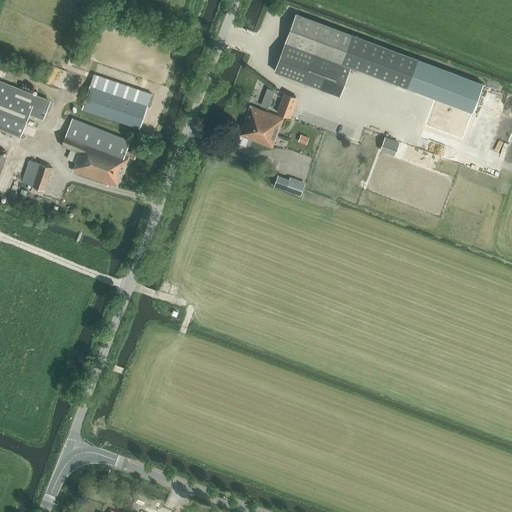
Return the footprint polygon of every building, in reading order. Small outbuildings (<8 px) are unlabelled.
[(297,12),(275,71),(331,92),(342,63),(473,112),(484,84),(297,12)] [(71,50),(69,59),(76,60),(78,52),(71,50)] [(68,74),(70,65),(58,63),(57,72),(68,74)] [(95,73),(83,107),(141,127),(153,94),(95,73)] [(258,79),(255,94),(268,97),(271,82),(258,79)] [(44,118),(50,102),(0,82),(0,126),(21,135),(30,112),(44,118)] [(279,115),(252,105),(240,135),(271,146),(275,137),(277,137),(284,117),(279,115)] [(282,105),(279,113),(290,117),(293,110),(282,105)] [(67,158),(77,162),(74,170),(118,187),(129,157),(126,155),(127,152),(126,151),(131,139),(72,117),(67,130),(68,130),(62,144),(71,148),(67,158)] [(302,134),(299,142),(307,145),(310,137),(302,134)] [(399,144),(384,139),(380,150),(395,155),(399,144)] [(43,194),(45,189),(46,189),(53,167),(31,160),(23,182),(35,185),(33,191),(43,194)] [(305,184),(290,179),(286,190),(301,196),(305,184)]
